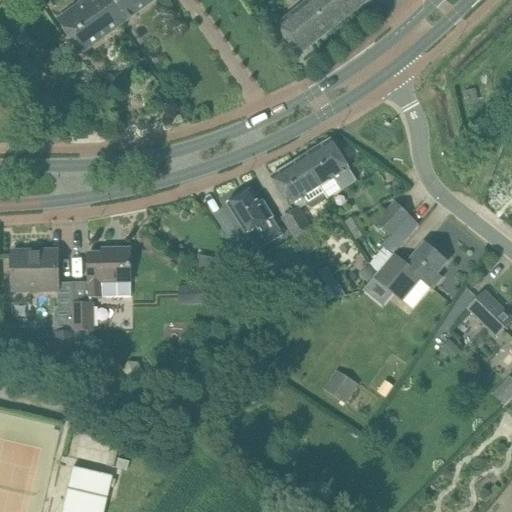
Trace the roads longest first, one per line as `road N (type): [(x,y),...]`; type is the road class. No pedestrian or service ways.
road 1 (primary): [(0,205),(78,199),(191,172),(317,118),(388,73)]
road 2 (primary): [(374,54),(297,103),(183,149),(131,164),(0,168)]
road 3 (unclassified): [(511,257),(451,203),(423,162),(417,121),(388,73)]
